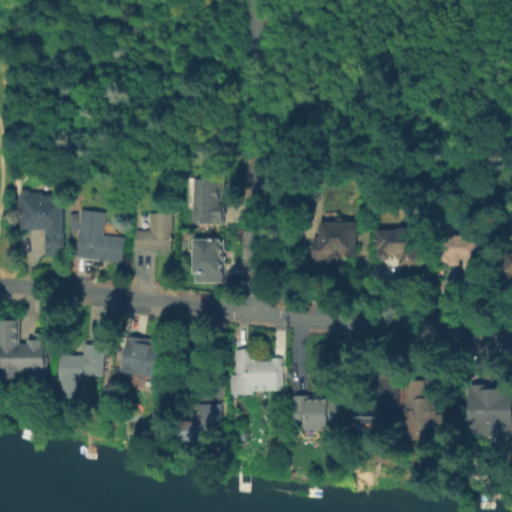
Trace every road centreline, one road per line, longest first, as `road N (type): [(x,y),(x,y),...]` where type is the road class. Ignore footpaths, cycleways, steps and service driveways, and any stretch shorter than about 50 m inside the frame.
road 1 (residential): [(511,341),(0,284)]
road 2 (residential): [(253,0),(255,312)]
